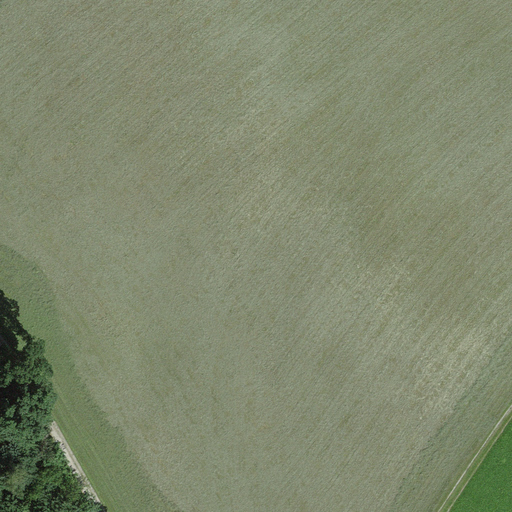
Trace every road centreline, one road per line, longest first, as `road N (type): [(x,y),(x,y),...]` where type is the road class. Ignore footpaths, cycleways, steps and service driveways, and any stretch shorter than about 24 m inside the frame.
road 1 (track): [(0,342),(102,511)]
road 2 (track): [(434,511),(511,408)]
